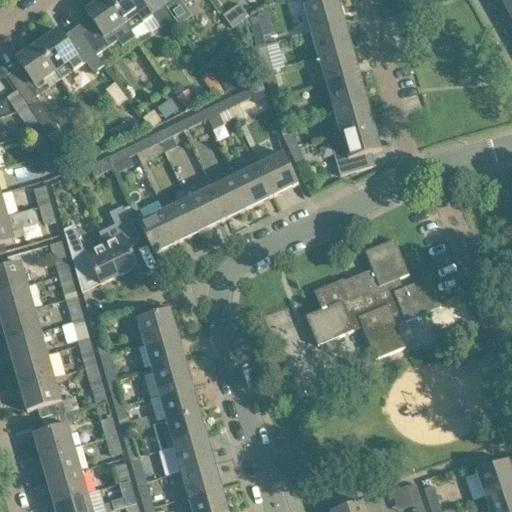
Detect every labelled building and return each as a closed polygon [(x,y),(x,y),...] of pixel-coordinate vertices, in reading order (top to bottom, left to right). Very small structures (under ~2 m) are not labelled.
[(93,23),(79,33),(96,57),(119,41),(123,47),(135,39),(131,34),(107,0),(105,0),(86,13),(93,23)] [(107,0),(131,34),(165,10),(158,0),(107,0)] [(158,0),(165,10),(179,0),(194,0),(196,2),(198,0),(158,0)] [(331,0),(304,8),(311,34),(345,24),(338,0),(331,0)] [(511,0),(499,0),(506,12),(511,8),(511,0)] [(240,5),(224,17),(233,30),(249,19),(240,5)] [(256,50),(266,47),(259,21),(249,24),(256,50)] [(311,34),(318,60),(352,50),(345,24),(311,34)] [(59,32),(37,47),(56,73),(67,66),(72,73),(86,64),(94,74),(103,68),(96,57),(79,33),(66,42),(63,38),(59,32)] [(56,73),(37,47),(17,61),(22,69),(24,71),(18,75),(29,92),(35,99),(49,89),(50,88),(45,81),(56,73)] [(256,50),(264,75),(273,72),(266,47),(256,50)] [(318,60),(326,85),(360,75),(352,50),(318,60)] [(235,70),(218,77),(226,96),(243,88),(235,70)] [(264,75),(271,101),(281,98),(273,72),(264,75)] [(326,85),(333,110),(367,101),(360,75),(326,85)] [(262,84),(227,101),(231,110),(264,94),(262,84)] [(7,99),(19,116),(28,109),(16,93),(7,99)] [(271,101),(279,126),(288,123),(284,111),(281,98),(271,101)] [(227,101),(203,113),(207,121),(218,116),(231,110),(227,101)] [(333,110),(340,136),(374,126),(367,101),(333,110)] [(29,111),(38,123),(49,139),(58,132),(39,104),(29,111)] [(28,129),(38,123),(29,111),(28,109),(19,116),(28,129)] [(203,113),(179,124),(183,133),(207,121),(203,113)] [(218,116),(207,121),(213,134),(224,129),(218,116)] [(282,138),(289,152),(297,148),(292,137),(288,123),(279,126),(282,138)] [(179,124),(155,136),(159,144),(172,139),(183,133),(179,124)] [(374,126),(340,136),(328,139),(336,164),(340,179),(375,168),(372,155),(382,152),(374,126)] [(155,136),(131,147),(135,156),(159,144),(155,136)] [(30,144),(41,160),(51,152),(41,137),(30,144)] [(172,139),(159,144),(165,156),(177,150),(172,139)] [(135,156),(131,147),(107,159),(111,168),(135,156)] [(297,148),(289,152),(304,183),(313,179),(297,148)] [(51,152),(41,160),(52,175),(62,167),(51,152)] [(283,155),(259,167),(274,199),(298,187),(283,155)] [(259,167),(235,178),(250,210),(274,199),(259,167)] [(235,178),(211,190),(226,222),(250,210),(235,178)] [(35,191),(40,210),(51,207),(46,188),(35,191)] [(211,190),(187,201),(202,233),(226,222),(211,190)] [(187,201),(163,213),(178,245),(202,233),(187,201)] [(51,207),(40,210),(44,227),(56,224),(51,207)] [(8,219),(0,221),(0,247),(14,243),(14,241),(25,238),(23,230),(38,225),(34,210),(7,218),(8,219)] [(114,218),(119,229),(129,224),(124,213),(114,218)] [(178,245),(163,213),(138,225),(154,257),(178,245)] [(118,226),(99,235),(104,246),(120,278),(138,269),(130,251),(118,226)] [(120,278),(104,246),(85,255),(82,247),(73,228),(64,233),(77,275),(91,268),(101,287),(120,278)] [(306,318),(306,320),(318,348),(363,330),(376,362),(405,350),(392,317),(401,313),(406,324),(441,310),(429,280),(404,291),(400,281),(409,278),(395,242),(365,255),(375,280),(348,291),(344,281),(314,293),(322,312),(306,318)] [(54,262),(59,279),(71,276),(66,258),(54,262)] [(0,270),(0,296),(28,288),(21,265),(0,270)] [(59,279),(64,297),(76,294),(71,276),(59,279)] [(0,296),(0,320),(0,321),(34,311),(28,288),(0,296)] [(67,308),(72,325),(84,322),(79,304),(67,308)] [(0,321),(7,344),(41,334),(34,311),(0,321)] [(137,321),(144,348),(178,338),(171,312),(137,321)] [(132,315),(121,319),(123,326),(135,323),(132,315)] [(78,343),(89,340),(84,322),(72,325),(78,343)] [(90,326),(100,360),(110,357),(100,323),(90,326)] [(7,344),(14,367),(48,358),(41,334),(7,344)] [(144,348),(152,373),(186,363),(178,338),(144,348)] [(81,354),(86,372),(97,368),(92,351),(81,354)] [(100,360),(108,386),(117,383),(110,357),(100,360)] [(14,367),(20,390),(54,381),(48,358),(14,367)] [(152,373),(159,398),(193,389),(186,363),(152,373)] [(97,368),(86,372),(90,388),(102,385),(97,368)] [(54,381),(20,390),(27,414),(61,404),(54,381)] [(108,386),(115,411),(124,408),(117,383),(108,386)] [(159,398),(166,424),(200,414),(193,389),(159,398)] [(115,411),(122,437),(132,434),(124,408),(115,411)] [(166,424),(174,449),(208,440),(200,414),(166,424)] [(101,423),(106,441),(117,438),(112,420),(101,423)] [(33,436),(40,460),(74,450),(68,426),(33,436)] [(122,437),(130,462),(139,459),(132,434),(122,437)] [(117,438),(106,441),(111,458),(122,455),(117,438)] [(174,449),(181,475),(215,465),(208,440),(174,449)] [(40,460),(47,483),(81,473),(74,450),(40,460)] [(130,462),(137,487),(146,485),(139,459),(130,462)] [(475,474),(484,499),(511,489),(511,470),(509,462),(475,474)] [(114,469),(119,487),(131,484),(125,465),(114,469)] [(181,475),(188,500),(222,491),(215,465),(181,475)] [(47,483),(54,506),(88,496),(81,473),(47,483)] [(119,487),(124,505),(136,501),(131,484),(119,487)] [(137,487),(144,511),(147,511),(154,510),(146,485),(137,487)] [(406,489),(414,511),(422,511),(424,511),(415,486),(406,489)] [(424,490),(431,511),(441,511),(433,488),(424,490)] [(511,511),(511,489),(484,499),(488,511),(511,511)] [(228,511),(222,491),(188,500),(191,511),(228,511)] [(92,511),(88,496),(54,506),(55,511),(92,511)] [(338,511),(366,511),(363,503),(338,511)]
